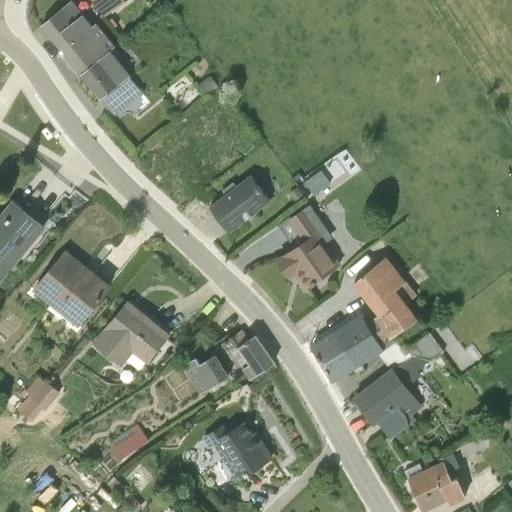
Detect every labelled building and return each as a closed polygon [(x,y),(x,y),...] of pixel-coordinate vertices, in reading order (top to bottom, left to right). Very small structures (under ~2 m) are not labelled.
[(95,0),(106,17),(134,0),(95,0)] [(73,2),(41,27),(119,124),(129,116),(135,124),(157,107),(73,2)] [(307,173),(318,192),(354,173),(344,154),(307,173)] [(272,199),(250,174),(237,184),(234,180),(224,189),(227,192),(209,207),(230,232),(272,199)] [(0,281),(40,231),(8,205),(0,214),(0,281)] [(341,264),(326,242),(332,236),(309,205),(278,226),(294,249),(277,261),(283,270),(291,265),(306,289),(341,264)] [(88,279),(61,256),(33,292),(77,326),(110,286),(92,273),(88,279)] [(386,256),(354,282),(380,314),(375,317),(390,337),(392,335),(416,318),(408,303),(417,295),(386,256)] [(169,335),(128,302),(94,343),(122,368),(132,354),(146,363),(169,335)] [(380,345),(363,316),(334,333),(356,368),(397,343),(392,335),(380,345)] [(356,368),(334,333),(311,347),(332,383),(356,368)] [(267,369),(247,339),(226,353),(245,382),(267,369)] [(220,384),(198,356),(178,372),(199,400),(220,384)] [(428,362),(412,356),(355,399),(373,425),(377,423),(390,440),(406,426),(407,418),(422,406),(401,379),(428,362)] [(36,417),(63,387),(46,372),(19,401),(36,417)] [(123,456),(153,434),(143,420),(113,441),(123,456)] [(228,431),(225,425),(203,437),(209,446),(218,442),(240,479),(271,458),(262,444),(259,445),(244,422),(228,431)] [(449,505),(465,498),(457,477),(461,475),(452,453),(442,458),(442,462),(433,466),(447,501),(449,505)] [(447,501),(433,466),(423,471),(419,465),(404,474),(421,511),(447,501)]
